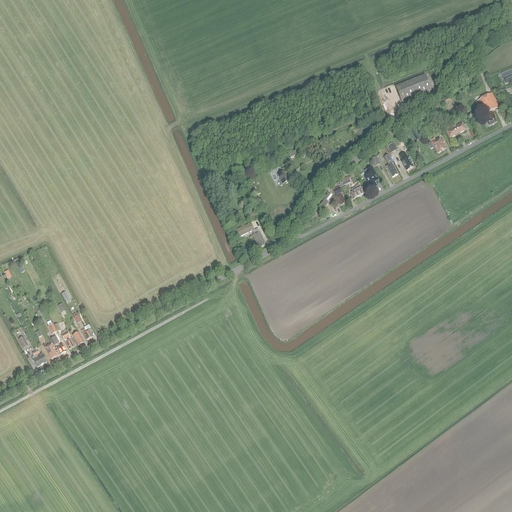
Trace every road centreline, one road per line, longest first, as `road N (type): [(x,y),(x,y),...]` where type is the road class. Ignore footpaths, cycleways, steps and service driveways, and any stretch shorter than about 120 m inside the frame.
road 1 (tertiary): [(0,397),(265,254),(288,232)]
road 2 (tertiary): [(288,232),(332,178),(511,28)]
road 3 (residential): [(288,232),(305,235),(511,125)]
